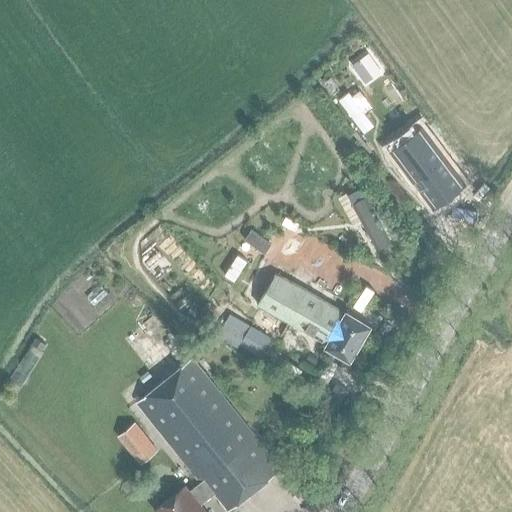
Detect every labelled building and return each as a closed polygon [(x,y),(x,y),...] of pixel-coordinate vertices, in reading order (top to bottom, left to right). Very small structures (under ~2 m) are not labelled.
[(379,70),(368,54),(352,65),(363,81),(379,70)] [(417,135),(391,155),(415,186),(412,188),(420,198),(423,196),(434,211),(460,192),(417,135)] [(363,197),(348,205),(372,251),(387,243),(363,197)] [(264,253),(272,242),(251,228),(244,239),(264,253)] [(233,282),(247,262),(237,255),(224,276),(233,282)] [(257,308),(287,325),(283,333),(317,352),(321,345),(325,346),(322,350),(350,366),(371,329),(346,316),(345,318),(274,278),(257,308)] [(230,314),(218,334),(259,358),(271,338),(230,314)] [(35,338),(31,344),(43,351),(46,346),(35,338)] [(33,347),(15,376),(26,383),(44,354),(33,347)] [(279,469),(191,360),(134,406),(199,486),(183,498),(180,494),(156,511),(194,511),(214,497),(215,499),(220,495),(231,509),(279,469)] [(298,375),(302,369),(288,360),(285,366),(298,375)] [(147,371),(139,378),(143,384),(152,377),(147,371)] [(329,421),(349,391),(335,382),(315,413),(329,421)] [(132,423),(116,436),(139,464),(155,451),(132,423)]
